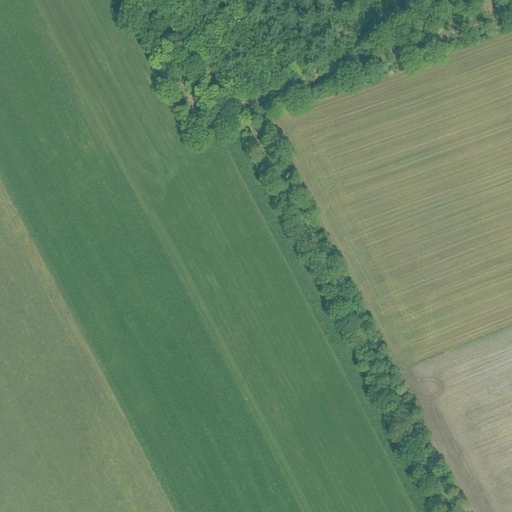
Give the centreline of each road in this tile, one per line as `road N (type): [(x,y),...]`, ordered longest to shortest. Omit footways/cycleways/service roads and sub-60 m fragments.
road 1 (track): [(450,511),(242,110)]
road 2 (track): [(242,110),(511,10)]
road 3 (track): [(242,110),(144,0)]
